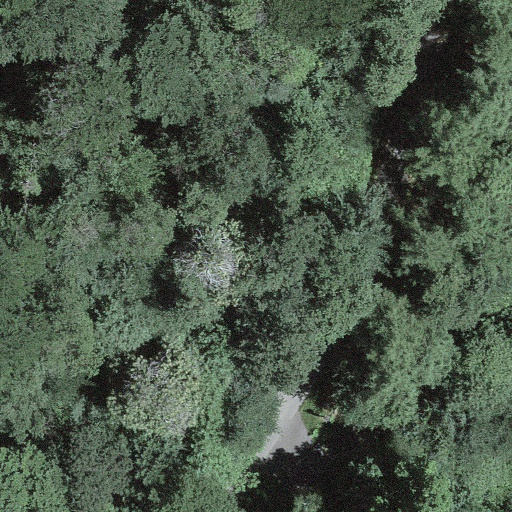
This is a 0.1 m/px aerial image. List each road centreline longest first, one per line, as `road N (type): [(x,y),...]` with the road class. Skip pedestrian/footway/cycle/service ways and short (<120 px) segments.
road 1 (unclassified): [(220,511),(336,338),(388,200),(439,0)]
road 2 (track): [(236,490),(340,455),(402,401),(511,254)]
